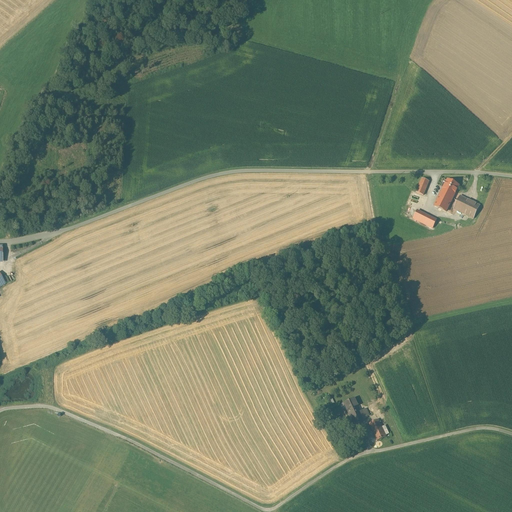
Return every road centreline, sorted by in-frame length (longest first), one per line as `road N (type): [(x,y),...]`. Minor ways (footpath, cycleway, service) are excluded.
road 1 (unclassified): [(0,242),(49,235),(233,172),(511,176)]
road 2 (track): [(369,172),(380,237),(414,322)]
